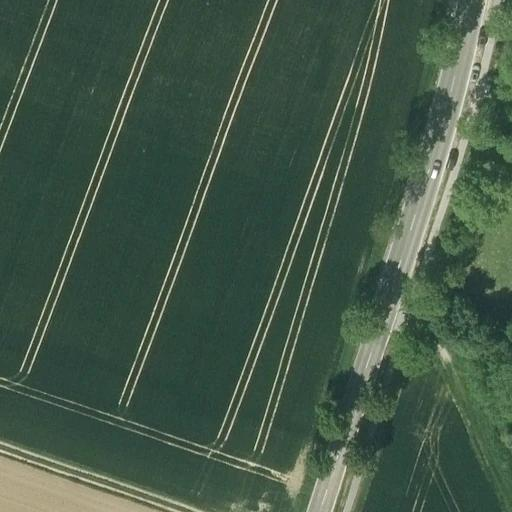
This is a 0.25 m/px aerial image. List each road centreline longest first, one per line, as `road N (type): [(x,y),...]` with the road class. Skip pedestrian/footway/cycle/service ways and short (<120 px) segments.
road 1 (tertiary): [(317,511),(419,204),(471,0)]
road 2 (track): [(176,511),(0,451)]
